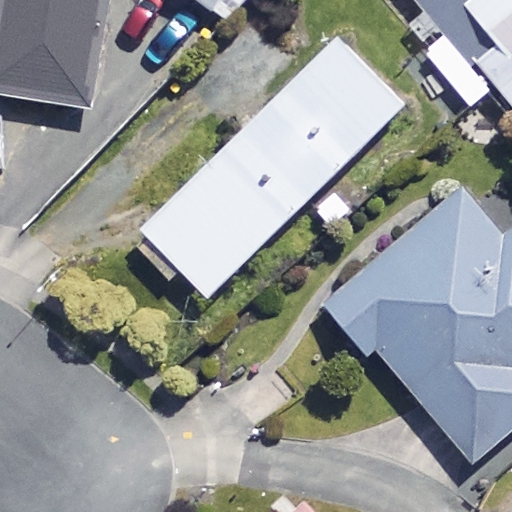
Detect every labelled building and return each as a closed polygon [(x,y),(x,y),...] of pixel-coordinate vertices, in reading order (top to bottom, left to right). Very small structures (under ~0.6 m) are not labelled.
[(111,0),(12,0),(0,72),(0,99),(92,115),(111,0)] [(199,0),(233,26),(253,0),(199,0)] [(511,0),(485,0),(473,10),(505,51),(485,67),(511,101),(511,0)] [(140,248),(180,289),(193,277),(217,302),(410,115),(345,48),(140,248)] [(511,244),(509,247),(468,197),(331,309),(373,361),(384,352),(478,469),(511,441),(511,244)]
